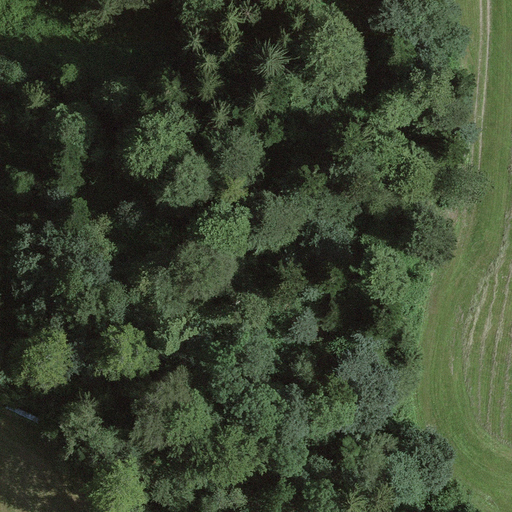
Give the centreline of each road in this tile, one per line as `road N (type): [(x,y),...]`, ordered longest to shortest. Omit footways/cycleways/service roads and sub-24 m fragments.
road 1 (track): [(451,261),(395,104),(345,0)]
road 2 (track): [(484,0),(475,174),(451,261)]
